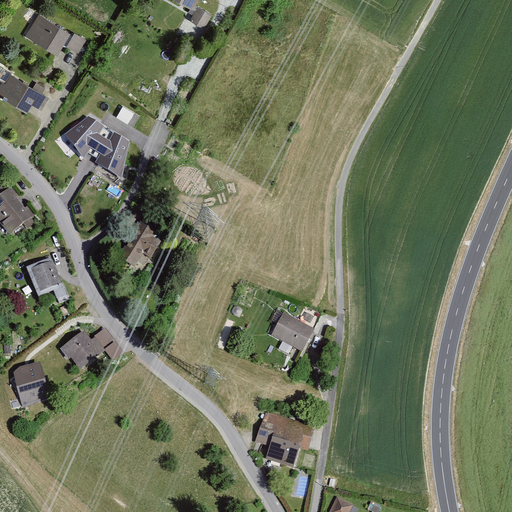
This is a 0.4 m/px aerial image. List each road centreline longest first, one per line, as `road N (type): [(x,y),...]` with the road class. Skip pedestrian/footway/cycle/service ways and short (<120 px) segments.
road 1 (track): [(313,511),(341,320),(340,188),(437,0)]
road 2 (secondary): [(511,169),(455,315),(440,448),(449,511)]
road 3 (residential): [(277,511),(221,418),(104,312),(76,251)]
road 4 (residential): [(76,251),(108,230),(126,204),(184,65)]
road 5 (residential): [(76,251),(48,196),(0,145)]
